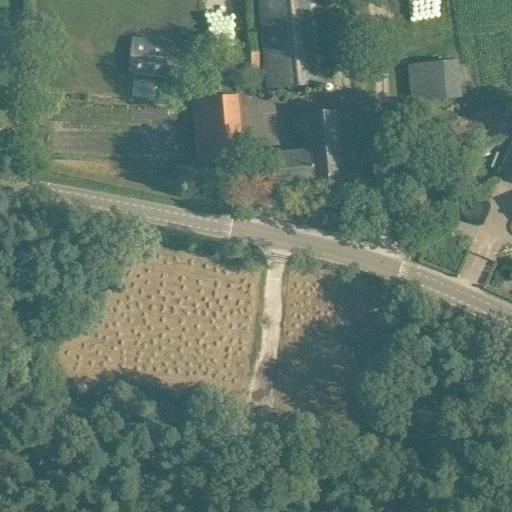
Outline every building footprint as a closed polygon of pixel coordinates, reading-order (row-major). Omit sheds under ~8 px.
[(258,0),(267,90),(311,86),(331,84),(323,0),(258,0)] [(128,75),(163,79),(167,42),(132,38),(128,75)] [(229,71),(237,72),(259,73),(260,53),(229,52),(229,71)] [(462,100),(459,62),(408,66),(411,105),(462,100)] [(198,166),(223,163),(242,162),(235,78),(200,81),(202,101),(193,102),(198,166)] [(260,156),(261,170),(263,190),(279,188),(280,190),(361,182),(355,111),(292,117),(294,134),(311,133),(312,150),(260,156)] [(511,178),(511,146),(500,174),(511,178)]
